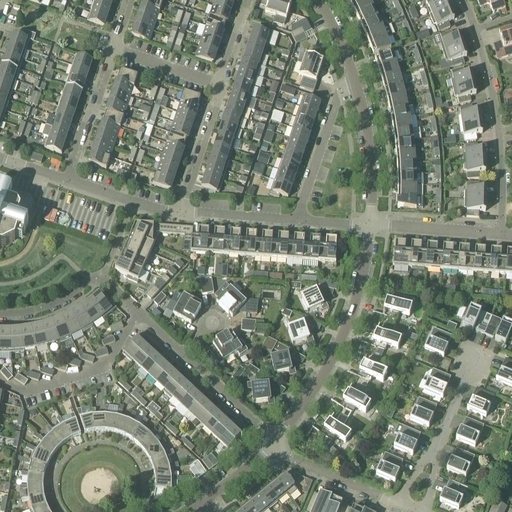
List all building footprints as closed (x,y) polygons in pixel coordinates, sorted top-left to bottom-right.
[(157,0),(144,0),(142,6),(159,12),(163,2),(157,0)] [(224,0),(214,0),(212,7),(229,13),(232,2),(224,0)] [(262,0),(260,7),(266,9),(265,13),(275,17),(280,0),(262,0)] [(283,0),(280,0),(275,17),(273,24),(281,27),(284,26),(292,3),(283,0)] [(368,0),(362,0),(351,7),(356,16),(372,8),(368,0)] [(427,0),(425,1),(428,7),(429,9),(426,10),(430,18),(451,9),(448,2),(446,2),(445,0),(444,0),(439,2),(438,0),(427,0)] [(492,15),(505,10),(500,0),(476,0),(480,8),(488,5),(492,15)] [(94,1),(90,12),(107,17),(111,7),(94,1)] [(142,6),(139,17),(156,22),(159,12),(142,6)] [(212,7),(209,17),(225,23),(229,13),(212,7)] [(372,8),(356,16),(360,26),(377,18),(372,8)] [(451,9),(430,18),(433,26),(435,25),(436,28),(438,33),(450,28),(448,23),(454,21),(453,18),(454,17),(451,9)] [(107,17),(90,12),(87,22),(104,28),(107,17)] [(377,18),(360,26),(365,36),(388,26),(383,15),(377,18)] [(139,17),(135,27),(152,33),(156,22),(139,17)] [(209,17),(205,28),(222,33),(225,23),(209,17)] [(392,36),(388,26),(365,36),(369,46),(386,39),(392,36)] [(152,33),(135,27),(132,37),(149,43),(152,33)] [(170,32),(169,38),(174,40),(177,29),(172,27),(170,32)] [(205,28),(202,38),(219,43),(222,33),(205,28)] [(253,29),(250,40),(268,46),(272,32),(262,29),(261,32),(253,29)] [(290,34),(293,40),(304,35),(301,29),(290,34)] [(511,31),(511,29),(499,33),(501,43),(493,46),(497,60),(511,55),(511,31)] [(427,31),(416,35),(419,41),(429,37),(427,31)] [(23,32),(21,38),(33,42),(35,36),(23,32)] [(441,42),(442,44),(440,45),(442,53),(464,46),(462,38),(460,39),(459,36),(453,38),(451,32),(439,36),(441,42)] [(12,35),(9,45),(26,51),(29,41),(33,43),(33,42),(21,38),(12,35)] [(304,35),(293,40),(295,45),(306,40),(304,35)] [(202,38),(198,48),(215,54),(219,43),(202,38)] [(386,39),(369,46),(373,56),(377,55),(390,49),(386,39)] [(250,40),(246,51),(264,57),(268,46),(250,40)] [(176,41),(173,51),(178,53),(181,42),(176,41)] [(9,45),(6,55),(22,61),(26,51),(9,45)] [(464,46),(442,53),(445,61),(447,61),(448,63),(450,69),(462,65),(460,60),(466,58),(465,55),(467,55),(464,46)] [(215,54),(198,48),(195,59),(212,64),(215,54)] [(242,61),(261,67),(264,57),(246,51),(243,61),(242,61)] [(302,65),(302,66),(319,72),(323,61),(301,54),(297,64),(302,65)] [(374,60),(378,70),(396,64),(392,54),(378,58),(374,60)] [(6,55),(2,66),(19,71),(22,61),(6,55)] [(75,56),(72,66),(89,72),(92,62),(75,56)] [(242,61),(239,72),(257,78),(260,67),(261,67),(242,61)] [(396,64),(378,70),(381,81),(399,75),(396,64)] [(2,66),(0,71),(0,76),(15,82),(19,71),(2,66)] [(72,66),(68,77),(85,83),(89,72),(72,66)] [(319,72),(302,66),(298,76),(303,78),(301,84),(314,88),(319,72)] [(450,81),(452,89),(475,84),(473,76),(471,76),(470,74),(464,75),(463,69),(451,72),(452,78),(453,80),(450,81)] [(120,71),(117,82),(134,88),(137,77),(120,71)] [(239,72),(235,82),(253,88),(257,78),(239,72)] [(273,80),(280,82),(282,74),(276,72),(273,80)] [(399,75),(381,81),(384,91),(402,86),(399,75)] [(0,76),(0,88),(12,92),(15,82),(0,76)] [(68,77),(65,87),(82,93),(85,83),(68,77)] [(117,82),(113,92),(130,98),(134,88),(117,82)] [(235,82),(232,93),(250,99),(253,88),(235,82)] [(270,90),(276,92),(278,85),(272,83),(270,90)] [(475,84),(452,89),(454,98),(456,97),(457,100),(458,106),(470,103),(469,97),(475,96),(475,93),(477,93),(475,84)] [(402,86),(384,91),(387,101),(405,97),(402,86)] [(65,87),(61,97),(78,103),(82,93),(65,87)] [(282,87),(280,93),(293,98),(295,91),(282,87)] [(0,88),(0,99),(8,103),(12,92),(0,88)] [(113,92),(110,102),(127,108),(130,98),(113,92)] [(183,93),(180,103),(197,109),(200,98),(183,93)] [(232,93),(229,104),(247,109),(250,99),(232,93)] [(61,97),(58,108),(75,113),(78,103),(61,97)] [(405,97),(387,101),(389,112),(407,108),(405,97)] [(303,98),(299,108),(317,114),(320,104),(303,98)] [(0,99),(0,111),(5,113),(8,103),(0,99)] [(110,102),(107,113),(123,118),(127,108),(110,102)] [(274,109),(281,111),(283,104),(276,102),(274,109)] [(180,103),(176,114),(193,119),(197,109),(180,103)] [(225,114),(224,114),(244,120),(247,109),(229,104),(225,114)] [(272,105),(266,104),(263,111),(269,113),(272,105)] [(143,113),(143,114),(148,115),(150,109),(142,107),(140,112),(143,113)] [(407,108),(389,112),(391,123),(410,119),(409,119),(415,117),(412,107),(407,108)] [(458,117),(459,126),(482,123),(481,114),(479,115),(479,112),(472,113),(471,107),(459,109),(460,115),(460,117),(458,117)] [(58,108),(54,118),(71,124),(75,113),(58,108)] [(299,108),(295,119),(313,125),(317,114),(299,108)] [(107,113),(103,123),(120,129),(123,118),(107,113)] [(176,114),(173,124),(190,129),(193,119),(176,114)] [(224,114),(221,124),(239,130),(243,120),(244,120),(224,114)] [(45,126),(68,134),(71,124),(54,118),(51,128),(45,126)] [(295,119),(292,129),(310,136),(309,135),(313,125),(295,119)] [(410,119),(391,123),(393,133),(411,130),(410,119)] [(103,123),(100,133),(116,139),(120,129),(103,123)] [(482,123),(459,126),(460,134),(463,134),(463,137),(464,143),(476,141),(475,135),(482,134),(481,132),(483,131),(482,123)] [(173,124),(169,134),(186,140),(190,129),(173,124)] [(221,124),(218,135),(236,141),(239,130),(221,124)] [(68,134),(45,126),(42,136),(48,138),(48,139),(64,144),(68,134)] [(292,130),(289,140),(306,147),(310,136),(292,129),(292,130)] [(411,130),(393,133),(394,144),(413,142),(411,130)] [(100,133),(96,143),(113,149),(116,139),(100,133)] [(169,134),(166,144),(183,150),(186,140),(169,134)] [(218,135),(214,146),(232,151),(236,141),(218,135)] [(64,144),(48,139),(44,149),(61,155),(64,144)] [(289,140),(285,151),(302,157),(306,147),(289,140)] [(413,142),(394,144),(395,155),(414,153),(413,142)] [(113,149),(96,143),(93,154),(109,159),(113,149)] [(260,152),(266,154),(268,145),(263,143),(260,152)] [(166,144),(163,154),(179,160),(183,150),(166,144)] [(462,155),(463,163),(486,162),(485,153),(484,153),(484,151),(477,151),(476,145),(464,146),(465,152),(465,154),(462,155)] [(214,146),(211,156),(229,162),(232,151),(214,146)] [(285,151),(281,161),(299,167),(302,157),(285,151)] [(414,153),(395,155),(396,165),(415,164),(414,153)] [(93,154),(89,164),(106,170),(109,159),(93,154)] [(163,154),(159,165),(176,170),(179,160),(163,154)] [(264,166),(267,156),(259,154),(256,163),(264,166)] [(41,165),(43,158),(32,155),(30,161),(41,165)] [(211,156),(208,167),(225,173),(229,162),(211,156)] [(281,161),(277,172),(295,178),(299,167),(281,161)] [(486,162),(463,163),(463,172),(466,172),(466,174),(466,180),(479,179),(478,174),(485,173),(485,171),(487,171),(486,162)] [(253,173),(258,175),(261,166),(255,164),(253,173)] [(415,164),(396,165),(397,176),(416,175),(415,164)] [(159,165),(156,175),(172,181),(176,170),(159,165)] [(208,167),(204,177),(222,183),(225,173),(208,167)] [(277,172),(274,182),(291,188),(295,178),(277,172)] [(172,181),(156,175),(152,185),(169,191),(172,181)] [(416,175),(397,176),(397,187),(416,187),(416,175)] [(222,183),(204,177),(201,188),(218,194),(222,183)] [(291,188),(274,182),(269,196),(279,199),(280,196),(287,199),(291,188)] [(464,192),(464,201),(487,201),(487,193),(485,193),(485,190),(479,190),(479,184),(467,183),(466,190),(467,190),(467,192),(464,192)] [(24,235),(34,203),(31,196),(0,185),(0,246),(2,248),(15,242),(18,232),(24,235)] [(397,187),(397,198),(416,198),(416,187),(397,187)] [(416,198),(397,198),(397,209),(401,209),(416,209),(416,198)] [(487,201),(464,201),(464,209),(466,209),(466,218),(478,219),(478,212),(485,212),(485,210),(487,210),(487,201)] [(134,228),(130,236),(153,246),(158,234),(184,236),(183,243),(191,244),(191,239),(192,239),(192,230),(138,225),(138,228),(134,228)] [(191,244),(190,254),(206,255),(208,231),(198,230),(197,239),(192,239),(191,239),(191,244)] [(208,231),(206,255),(222,256),(224,232),(214,231),(213,241),(208,240),(208,231)] [(224,232),(222,256),(238,257),(240,233),(230,232),(229,242),(224,241),(224,232)] [(240,233),(238,257),(254,259),(256,234),(246,234),(245,243),(240,243),(240,233)] [(256,234),(254,259),(270,260),(272,236),(262,235),(261,244),(256,244),(256,234)] [(130,236),(126,245),(150,255),(153,246),(130,236)] [(272,236),(270,260),(286,261),(288,237),(278,236),(277,246),(271,245),(272,236)] [(288,237),(286,261),(302,262),(304,238),(294,237),(293,247),(287,246),(288,237)] [(304,238),(302,262),(318,263),(320,239),(310,239),(309,248),(303,248),(304,238)] [(320,239),(318,263),(335,265),(335,264),(334,264),(336,241),(326,240),(325,249),(319,249),(320,239)] [(404,253),(405,244),(395,243),(393,267),(392,267),(409,269),(411,244),(410,254),(404,253)] [(411,244),(409,269),(425,270),(427,246),(426,255),(420,255),(421,245),(411,244)] [(126,245),(122,253),(146,263),(150,255),(126,245)] [(427,246),(425,270),(441,271),(443,247),(442,256),(436,256),(437,246),(427,246)] [(443,247),(441,271),(457,272),(459,248),(458,258),(452,257),(453,248),(443,247)] [(469,249),(459,248),(457,272),(473,273),(475,249),(474,249),(474,252),(469,251),(469,249)] [(475,249),(473,273),(489,275),(491,251),(490,251),(490,260),(484,260),(485,250),(475,249)] [(491,251),(489,275),(505,276),(507,252),(506,252),(506,261),(500,261),(501,251),(491,251)] [(122,253),(119,262),(142,272),(146,263),(122,253)] [(178,261),(174,265),(179,270),(183,266),(178,261)] [(119,262),(115,271),(119,273),(119,274),(127,277),(126,280),(137,285),(142,272),(119,262)] [(171,269),(167,273),(172,278),(176,274),(171,269)] [(164,276),(160,280),(165,285),(169,281),(164,276)] [(302,276),(301,284),(309,284),(309,277),(302,276)] [(211,279),(205,280),(207,295),(213,294),(211,279)] [(159,292),(165,285),(160,280),(154,288),(159,292)] [(316,286),(335,292),(337,286),(318,280),(316,286)] [(159,292),(154,288),(145,297),(150,301),(159,292)] [(216,304),(224,311),(238,296),(230,289),(216,304)] [(322,312),(328,309),(325,303),(321,305),(315,292),(300,299),(307,314),(320,308),(322,312)] [(176,293),(171,302),(196,316),(201,306),(183,296),(183,297),(176,293)] [(161,294),(153,303),(157,307),(165,299),(161,294)] [(238,296),(224,311),(232,319),(238,312),(239,313),(257,315),(258,302),(248,301),(246,304),(238,296)] [(98,297),(90,304),(103,321),(113,312),(98,297)] [(409,317),(411,308),(386,300),(383,310),(409,317)] [(196,316),(171,302),(165,311),(190,325),(196,316)] [(90,304),(81,310),(93,328),(92,326),(101,319),(102,321),(103,321),(90,304)] [(280,309),(278,315),(289,320),(292,314),(280,309)] [(472,332),(473,331),(477,320),(480,321),(475,332),(484,336),(491,318),(470,309),(462,328),(472,332)] [(81,310),(72,316),(82,334),(93,328),(81,310)] [(72,316),(62,321),(71,340),(70,338),(81,332),(82,335),(82,334),(72,316)] [(393,326),(395,320),(385,317),(384,323),(393,326)] [(511,326),(491,318),(484,336),(495,340),(494,342),(505,346),(511,328),(511,326)] [(62,321),(52,325),(59,345),(71,340),(62,321)] [(456,326),(448,323),(446,329),(454,332),(456,326)] [(112,334),(123,329),(120,324),(109,329),(112,334)] [(52,325),(42,328),(47,346),(58,343),(59,345),(52,325)] [(307,346),(314,343),(311,337),(307,338),(303,325),(287,331),(292,346),(306,342),(307,346)] [(42,328),(31,330),(35,349),(47,346),(42,328)] [(31,330),(21,332),(23,353),(24,353),(23,351),(35,349),(31,330)] [(21,332),(10,333),(11,354),(23,353),(21,332)] [(397,350),(401,341),(376,332),(372,341),(397,350)] [(0,333),(0,354),(11,354),(10,333),(0,333)] [(231,333),(221,339),(232,357),(237,354),(239,357),(247,352),(242,344),(239,346),(231,333)] [(441,333),(438,342),(447,346),(451,337),(441,333)] [(103,348),(114,344),(112,338),(101,342),(103,348)] [(135,342),(128,338),(121,351),(124,354),(122,356),(130,363),(145,348),(137,340),(135,342)] [(266,338),(263,344),(274,349),(277,344),(266,338)] [(208,351),(218,366),(232,357),(221,339),(212,345),(213,347),(208,351)] [(443,359),(447,349),(428,341),(424,351),(443,359)] [(145,348),(130,363),(131,364),(132,362),(140,369),(153,355),(145,348)] [(377,368),(383,352),(374,348),(368,364),(377,368)] [(96,360),(108,356),(106,350),(94,354),(96,360)] [(153,355),(140,369),(148,376),(161,363),(153,355)] [(92,365),(94,359),(82,356),(81,361),(92,365)] [(289,377),(296,376),(294,369),(290,370),(287,356),(271,360),(274,377),(288,373),(289,377)] [(79,369),(80,364),(69,360),(67,366),(79,369)] [(511,376),(500,371),(499,371),(495,381),(511,388),(511,363),(505,360),(501,369),(511,373),(511,376)] [(161,363),(148,376),(156,384),(169,370),(161,363)] [(382,383),(387,374),(363,363),(358,372),(382,383)] [(65,374),(67,368),(55,364),(54,370),(65,374)] [(249,366),(246,371),(255,378),(259,373),(249,366)] [(118,377),(122,373),(117,368),(113,373),(118,377)] [(236,383),(245,372),(240,368),(231,379),(236,383)] [(0,373),(8,382),(12,378),(4,369),(0,373)] [(52,378),(53,372),(42,369),(40,374),(52,378)] [(169,370),(156,384),(163,391),(162,393),(177,377),(169,370)] [(445,389),(450,378),(445,376),(432,371),(423,392),(442,400),(447,390),(445,389)] [(38,383),(40,377),(28,373),(26,379),(38,383)] [(24,387),(27,382),(17,375),(14,380),(24,387)] [(177,377),(162,393),(170,400),(185,385),(177,377)] [(117,383),(122,388),(126,384),(120,379),(117,383)] [(365,389),(368,383),(359,379),(357,385),(365,389)] [(126,384),(122,388),(128,393),(131,390),(126,384)] [(268,407),(274,406),(273,400),(269,400),(268,386),(254,388),(253,384),(246,385),(247,391),(251,391),(253,405),(267,403),(268,407)] [(185,385),(170,400),(170,401),(172,399),(180,406),(192,392),(185,385)] [(494,397),(497,393),(486,388),(484,393),(494,397)] [(485,418),(494,397),(484,393),(481,391),(476,389),(472,400),(470,400),(466,410),(485,418)] [(192,392),(180,406),(187,413),(200,400),(192,392)] [(365,415),(370,406),(347,393),(342,401),(365,415)] [(133,398),(138,403),(141,399),(136,394),(133,398)] [(141,399),(138,403),(144,408),(147,404),(141,399)] [(200,400),(187,413),(195,421),(208,407),(200,400)] [(431,418),(436,407),(418,400),(409,421),(428,429),(433,419),(431,418)] [(128,422),(122,436),(131,441),(141,425),(133,421),(139,408),(136,405),(129,419),(128,421),(128,422)] [(104,416),(103,432),(113,433),(117,415),(108,414),(109,407),(105,407),(104,414),(104,416)] [(195,421),(191,425),(195,428),(198,424),(203,428),(216,414),(208,407),(195,421)] [(149,412),(154,417),(157,414),(152,409),(149,412)] [(343,427),(351,414),(342,409),(335,422),(343,427)] [(81,410),(76,411),(84,435),(94,433),(91,414),(82,416),(81,410)] [(92,414),(91,414),(94,433),(103,432),(104,416),(95,417),(95,410),(91,410),(92,414)] [(117,415),(113,433),(122,436),(128,422),(128,421),(120,419),(122,412),(118,411),(117,415)] [(388,411),(385,418),(391,420),(394,414),(388,411)] [(73,422),(64,426),(71,440),(80,436),(73,414),(70,415),(73,422)] [(157,414),(154,417),(159,422),(163,419),(157,414)] [(216,414),(203,428),(211,435),(224,422),(216,414)] [(60,425),(52,431),(63,445),(71,440),(64,426),(60,417),(56,420),(60,425)] [(145,419),(141,425),(131,441),(138,447),(151,433),(144,427),(148,422),(145,419)] [(474,449),(483,427),(465,419),(461,430),(459,430),(455,440),(474,449)] [(345,445),(350,436),(329,421),(323,429),(345,445)] [(224,422),(211,435),(219,443),(232,429),(224,422)] [(164,427),(170,432),(173,429),(167,424),(164,427)] [(51,435),(44,441),(56,452),(63,445),(52,431),(49,427),(46,430),(51,435)] [(415,446),(420,435),(402,427),(393,449),(412,457),(417,447),(415,446)] [(173,429),(170,432),(175,437),(178,434),(173,429)] [(232,429),(219,443),(227,450),(240,437),(232,429)] [(151,433),(138,447),(145,454),(158,444),(157,444),(152,438),(157,433),(154,430),(151,433)] [(42,444),(37,451),(51,459),(56,452),(44,441),(35,433),(33,436),(42,444)] [(327,447),(331,442),(323,437),(319,442),(327,447)] [(180,442),(186,447),(189,444),(183,438),(180,442)] [(158,444),(145,454),(150,462),(164,455),(159,447),(165,443),(163,440),(157,444),(158,444)] [(369,440),(366,446),(372,449),(375,443),(369,440)] [(189,444),(186,447),(191,452),(194,449),(189,444)] [(33,453),(29,461),(29,462),(46,468),(51,459),(37,451),(29,446),(27,450),(33,453)] [(465,479),(474,458),(456,450),(451,461),(450,461),(446,471),(465,479)] [(164,455),(150,462),(153,471),(171,466),(167,457),(174,454),(172,451),(166,454),(164,455)] [(211,455),(206,459),(213,468),(218,464),(211,455)] [(398,473),(402,462),(384,455),(375,476),(395,484),(399,474),(398,473)] [(213,468),(206,459),(201,462),(209,472),(213,468)] [(30,465),(28,474),(44,477),(46,468),(29,462),(29,461),(25,460),(24,463),(30,465)] [(241,472),(249,465),(244,460),(236,466),(241,472)] [(192,465),(194,467),(201,477),(206,474),(199,464),(197,462),(192,465)] [(171,466),(153,471),(155,481),(173,479),(173,478),(171,469),(178,468),(178,464),(171,466)] [(201,477),(194,467),(189,471),(196,481),(201,477)] [(27,477),(27,486),(27,487),(43,487),(44,477),(28,474),(19,472),(18,476),(27,477)] [(283,475),(276,482),(289,498),(297,492),(283,475)] [(173,479),(155,481),(155,490),(153,500),(154,500),(154,499),(157,499),(159,498),(161,497),(163,494),(163,491),(174,492),(173,482),(180,482),(180,478),(173,478),(173,479)] [(308,481),(302,492),(307,495),(313,483),(308,481)] [(276,482),(266,489),(278,503),(287,496),(289,499),(289,498),(276,482)] [(467,496),(457,492),(459,486),(449,482),(444,493),(443,493),(439,503),(458,511),(462,501),(465,502),(467,496)] [(27,487),(27,486),(20,486),(21,490),(27,490),(27,499),(28,499),(43,497),(43,487),(27,487)] [(266,489),(257,497),(268,511),(278,503),(266,489)] [(304,511),(324,511),(331,498),(320,494),(319,496),(313,494),(304,511)] [(28,499),(27,499),(21,500),(22,504),(28,502),(31,511),(46,506),(43,497),(28,499)] [(257,497),(248,505),(254,511),(266,511),(268,511),(257,497)] [(331,498),(324,511),(344,511),(346,508),(341,506),(342,503),(331,498)] [(494,502),(488,511),(504,511),(507,507),(494,502)]
